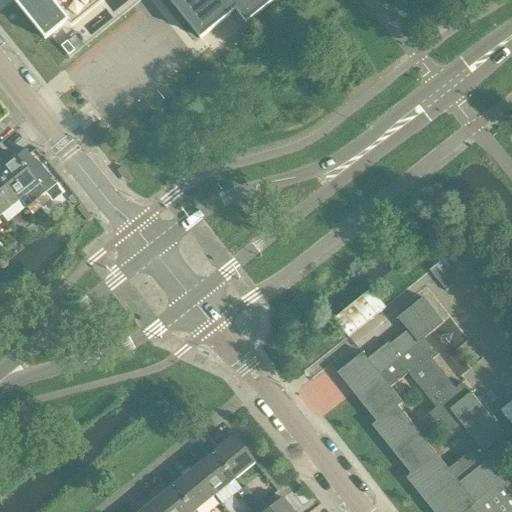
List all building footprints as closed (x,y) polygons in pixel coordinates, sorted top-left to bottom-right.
[(14,0),(13,1),(45,41),(51,36),(69,22),(55,5),(60,0),(167,0),(200,40),(236,12),(246,25),(274,2),(272,0),(14,0)] [(67,42),(61,47),(68,57),(75,52),(67,42)] [(0,159),(0,178),(19,202),(26,210),(55,186),(26,150),(17,158),(15,156),(4,165),(0,159)] [(0,217),(19,202),(0,178),(0,217)] [(453,249),(441,259),(450,271),(462,261),(453,249)] [(429,272),(437,282),(444,277),(436,267),(429,272)] [(507,303),(508,302),(511,299),(511,295),(505,287),(498,292),(507,303)] [(386,309),(385,308),(371,291),(333,321),(347,338),(349,340),(386,309)] [(423,299),(397,320),(407,331),(389,346),(388,344),(367,360),(363,355),(337,375),(376,424),(371,428),(410,477),(406,480),(430,511),(511,511),(511,471),(500,457),(511,447),(511,444),(504,434),(503,434),(473,396),(464,384),(456,390),(433,361),(440,355),(439,354),(438,356),(425,340),(444,324),(423,299)] [(511,402),(500,412),(511,426),(511,402)] [(234,437),(213,454),(235,481),(256,464),(234,437)] [(213,454),(193,470),(214,497),(222,506),(242,490),(235,481),(213,454)] [(193,470),(173,487),(192,511),(195,511),(214,497),(193,470)] [(192,511),(173,487),(152,503),(159,511),(192,511)] [(238,495),(245,504),(254,497),(246,488),(238,495)] [(254,497),(245,504),(251,511),(253,511),(261,506),(254,497)] [(266,511),(293,511),(283,499),(266,511)] [(159,511),(152,503),(141,511),(159,511)]
